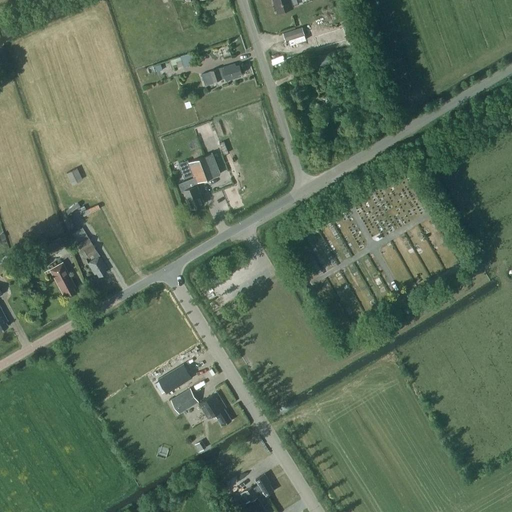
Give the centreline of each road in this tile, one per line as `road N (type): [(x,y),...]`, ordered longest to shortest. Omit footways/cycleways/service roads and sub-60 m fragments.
road 1 (unclassified): [(317,511),(167,269)]
road 2 (unclassified): [(303,189),(511,68)]
road 3 (unclassified): [(303,189),(242,0)]
road 4 (unclassified): [(0,362),(167,269)]
road 5 (unclassified): [(167,269),(303,189)]
